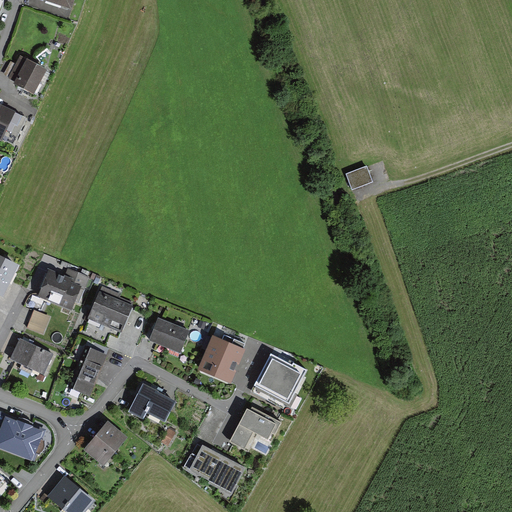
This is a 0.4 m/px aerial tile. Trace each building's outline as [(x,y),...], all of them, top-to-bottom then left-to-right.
[(13,85),(33,94),(45,67),(25,58),(13,85)] [(0,136),(1,137),(15,108),(0,100),(0,136)] [(373,181),(367,166),(345,175),(351,191),(373,181)] [(0,288),(1,289),(14,261),(0,254),(0,288)] [(39,291),(72,307),(84,281),(51,266),(39,291)] [(97,323),(130,334),(138,310),(104,300),(97,323)] [(47,330),(53,312),(36,305),(29,323),(47,330)] [(159,343),(189,354),(196,334),(167,323),(159,343)] [(14,356),(47,368),(55,346),(22,334),(14,356)] [(228,342),(213,374),(239,386),(254,354),(228,342)] [(70,384),(90,392),(107,353),(87,344),(70,384)] [(285,358),(267,392),(301,410),(318,376),(285,358)] [(166,420),(177,396),(144,381),(133,404),(166,420)] [(261,412),(241,445),(256,454),(265,438),(278,445),(288,427),(261,412)] [(0,428),(4,430),(0,440),(0,447),(30,459),(41,431),(0,414),(0,428)] [(108,419),(86,446),(101,459),(124,432),(108,419)] [(215,451),(204,472),(242,499),(257,472),(215,451)] [(0,487),(10,476),(0,468),(0,487)] [(52,490),(76,511),(78,511),(92,497),(66,474),(52,490)]
